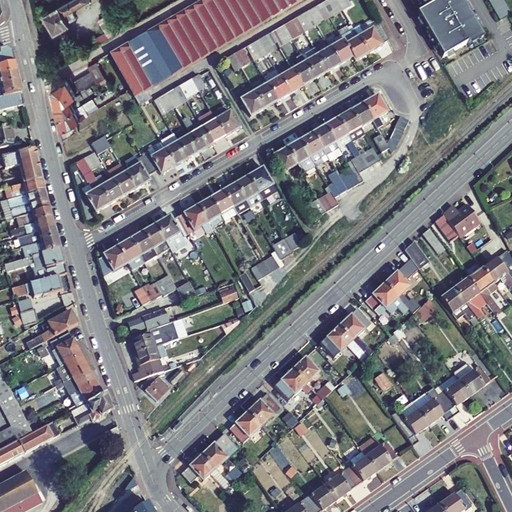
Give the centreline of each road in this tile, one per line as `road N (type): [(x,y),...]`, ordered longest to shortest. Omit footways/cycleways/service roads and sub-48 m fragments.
road 1 (tertiary): [(149,472),(511,130)]
road 2 (residential): [(75,248),(375,78),(393,81),(410,109)]
road 3 (residential): [(149,472),(75,248)]
road 4 (residential): [(35,88),(188,0)]
road 5 (residential): [(75,248),(35,88)]
road 6 (residential): [(369,511),(476,434)]
